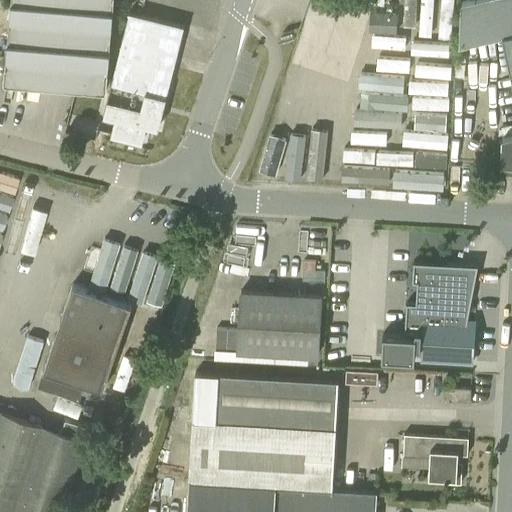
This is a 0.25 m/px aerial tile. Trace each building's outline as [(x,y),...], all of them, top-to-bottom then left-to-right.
[(11,0),(6,59),(5,80),(107,89),(114,0),(11,0)] [(511,0),(461,0),(459,43),(503,33),(511,72),(511,133),(502,135),(501,170),(511,170),(511,0)] [(397,32),(398,12),(376,10),(376,6),(370,6),(369,30),(397,32)] [(112,82),(166,95),(184,25),(130,11),(112,82)] [(158,127),(166,95),(112,82),(110,89),(104,113),(115,116),(111,132),(143,140),(147,124),(158,127)] [(0,208),(3,209),(11,176),(0,173),(0,208)] [(138,299),(151,254),(103,240),(89,286),(122,296),(123,295),(138,299)] [(157,255),(143,301),(160,306),(174,260),(157,255)] [(422,344),(421,359),(473,362),(475,319),(467,319),(478,263),(414,259),(412,279),(417,280),(416,302),(406,301),(405,330),(406,330),(406,334),(383,332),(381,359),(415,361),(416,343),(422,344)] [(303,268),(303,279),(325,281),(325,270),(303,268)] [(103,388),(132,303),(73,283),(44,368),(103,388)] [(318,354),(321,294),(242,290),(239,328),(217,327),(216,348),(238,349),(318,354)] [(373,371),(350,370),(350,381),(373,382),(373,371)] [(188,479),(332,487),(333,468),(338,379),(189,371),(188,418),(186,418),(185,437),(190,437),(188,479)] [(471,400),(471,387),(450,386),(449,399),(471,400)] [(4,411),(0,409),(0,511),(57,511),(87,426),(63,418),(59,430),(12,414),(14,406),(7,404),(4,411)] [(468,454),(469,436),(404,433),(403,465),(430,466),(429,473),(429,475),(446,476),(445,481),(461,482),(463,460),(457,460),(457,453),(468,454)] [(380,511),(382,490),(332,487),(188,479),(186,511),(380,511)]
